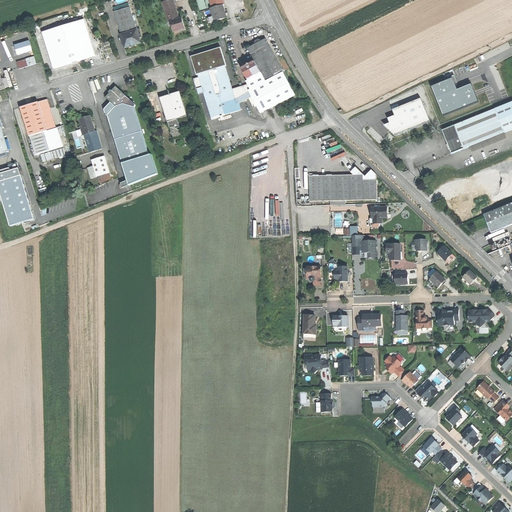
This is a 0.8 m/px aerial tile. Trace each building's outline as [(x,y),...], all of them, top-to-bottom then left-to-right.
[(172,0),(171,0),(163,3),(169,23),(171,22),(179,19),(172,0)] [(209,0),(212,9),(211,9),(215,22),(222,19),(227,18),(223,5),(224,5),(222,0),(209,0)] [(130,8),(114,12),(121,35),(137,31),(130,8)] [(179,19),(171,22),(174,33),(181,31),(185,29),(181,19),(179,19)] [(84,20),(44,32),(54,67),(76,61),(95,55),(84,20)] [(137,31),(121,35),(126,48),(135,46),(141,44),(137,31)] [(251,48),(249,50),(252,55),(269,46),(266,40),(263,42),(260,41),(257,42),(255,46),(251,48)] [(30,41),(15,46),(18,56),(33,51),(30,41)] [(109,41),(104,42),(107,53),(112,51),(109,41)] [(269,46),(252,55),(255,63),(266,83),(284,73),(269,46)] [(207,52),(191,57),(197,76),(198,75),(208,72),(207,68),(212,66),(224,63),(226,68),(227,67),(221,48),(207,52)] [(35,57),(26,60),(28,67),(37,64),(35,57)] [(224,63),(212,66),(214,70),(208,72),(198,75),(199,78),(202,88),(204,94),(212,118),(224,114),(226,115),(241,110),(239,104),(233,90),(226,68),(224,63)] [(255,63),(243,70),(248,81),(246,82),(248,86),(251,91),(266,83),(255,63)] [(266,83),(251,91),(249,92),(252,96),(261,113),(296,96),(284,73),(266,83)] [(432,87),(444,116),(479,102),(471,84),(457,90),(455,85),(458,83),(455,77),(454,75),(452,77),(453,78),(432,87)] [(197,89),(202,88),(199,78),(194,80),(197,89)] [(248,86),(233,90),(239,104),(252,96),(249,92),(251,91),(248,86)] [(116,107),(122,103),(123,101),(122,100),(126,96),(116,87),(113,91),(110,93),(106,98),(116,107)] [(168,123),(179,120),(187,117),(182,99),(183,99),(181,92),(170,95),(161,98),(168,123)] [(135,104),(126,96),(122,100),(123,101),(122,103),(134,107),(135,106),(135,104)] [(421,98),(393,110),(395,116),(388,118),(390,123),(388,124),(387,128),(395,136),(431,121),(421,98)] [(48,100),(38,103),(48,132),(56,129),(52,114),(48,100)] [(511,102),(495,109),(505,133),(511,129),(511,102)] [(38,103),(20,108),(29,137),(30,137),(44,133),(48,132),(38,103)] [(134,107),(122,103),(116,107),(108,116),(115,140),(142,132),(134,107)] [(454,126),(463,149),(464,149),(505,133),(495,109),(454,126)] [(83,135),(84,135),(95,132),(90,117),(85,118),(80,120),(82,129),(81,129),(83,135)] [(179,120),(168,123),(169,127),(171,127),(174,139),(182,137),(183,137),(179,124),(180,124),(179,120)] [(454,126),(443,131),(448,144),(450,149),(452,153),(463,149),(454,126)] [(1,128),(0,128),(0,154),(9,151),(1,128)] [(96,131),(95,132),(84,135),(90,153),(102,149),(96,131)] [(142,132),(115,140),(122,164),(149,156),(142,132)] [(44,133),(30,137),(35,156),(50,152),(44,133)] [(151,155),(149,156),(122,164),(127,181),(128,186),(157,175),(151,155)] [(104,157),(93,160),(94,166),(88,168),(92,179),(110,173),(104,157)] [(351,172),(354,175),(363,175),(363,180),(377,180),(376,174),(371,169),(366,175),(356,166),(351,172)] [(22,175),(0,181),(0,192),(9,221),(9,227),(23,223),(26,224),(27,221),(33,219),(32,212),(22,175)] [(340,175),(310,176),(311,201),(377,200),(377,180),(363,180),(363,175),(354,175),(340,175)] [(511,204),(485,216),(488,224),(492,233),(511,224),(511,204)] [(388,208),(373,208),(373,219),(374,219),(374,223),(371,223),(371,228),(380,228),(380,224),(383,224),(383,218),(388,218),(388,208)] [(356,236),(352,236),(353,247),(361,247),(361,245),(364,245),(364,241),(362,241),(362,240),(356,240),(356,236)] [(426,239),(414,240),(415,245),(417,244),(417,252),(421,252),(427,251),(426,239)] [(376,241),(364,241),(364,245),(361,245),(361,247),(361,252),(363,252),(363,253),(368,253),(369,259),(372,259),(377,259),(376,241)] [(390,245),(387,246),(387,252),(390,251),(390,254),(390,261),(401,261),(401,255),(399,255),(399,253),(401,253),(400,244),(390,245)] [(490,254),(488,255),(491,257),(511,249),(511,248),(511,244),(500,250),(499,250),(490,254)] [(445,245),(437,253),(443,258),(446,261),(453,253),(445,245)] [(456,256),(453,253),(446,261),(449,263),(456,256)] [(321,267),(307,268),(307,276),(311,279),(311,281),(314,282),(314,286),(318,286),(322,286),(321,267)] [(339,270),(337,270),(338,281),(340,281),(340,283),(344,282),(349,282),(348,277),(350,277),(350,273),(348,273),(348,267),(339,267),(339,270)] [(478,279),(470,272),(464,279),(471,286),(478,279)] [(438,273),(431,280),(433,282),(434,281),(436,283),(435,283),(439,288),(443,283),(445,280),(438,273)] [(408,274),(396,274),(396,285),(403,285),(408,285),(408,274)] [(479,311),(469,311),(469,323),(476,323),(486,323),(489,323),(495,317),(488,309),(487,311),(479,311)] [(450,312),(442,312),(442,315),(439,315),(439,319),(437,322),(441,326),(442,325),(447,329),(450,326),(455,326),(455,321),(459,321),(459,310),(457,310),(450,312)] [(419,312),(416,312),(417,330),(420,330),(423,333),(425,332),(429,328),(429,327),(432,327),(432,320),(426,320),(425,319),(425,317),(423,317),(422,312),(419,312)] [(398,313),(395,313),(395,332),(407,331),(406,318),(403,318),(403,313),(398,313)] [(362,318),(357,318),(358,331),(363,331),(363,332),(376,332),(376,330),(382,330),(382,315),(372,315),(372,314),(370,314),(368,314),(367,315),(362,315),(362,318)] [(311,317),(304,317),(303,335),(316,335),(316,330),(314,331),(314,326),(314,317),(311,317)] [(341,319),(333,319),(334,329),(348,329),(348,318),(341,319)] [(353,338),(347,338),(347,347),(353,347),(356,348),(356,341),(353,340),(353,338)] [(454,356),(451,360),(459,368),(463,364),(465,364),(465,362),(466,362),(469,359),(471,357),(466,352),(465,353),(462,349),(458,353),(457,352),(454,355),(454,356)] [(501,360),(499,362),(500,363),(499,364),(505,370),(511,363),(511,359),(511,358),(511,353),(509,351),(507,354),(507,355),(504,358),(503,357),(501,360)] [(312,357),(305,358),(306,364),(308,364),(309,371),(311,371),(315,374),(317,372),(319,370),(317,368),(318,367),(322,366),(322,368),(330,367),(329,360),(321,361),(321,356),(312,357)] [(390,357),(385,362),(388,364),(386,366),(388,367),(386,369),(390,373),(392,374),(394,372),(399,377),(404,372),(399,367),(401,364),(394,357),(392,359),(390,357)] [(373,359),(362,359),(362,362),(360,362),(360,368),(363,368),(363,372),(363,376),(369,376),(374,376),(373,371),(374,371),(374,365),(373,365),(373,359)] [(343,363),(339,363),(339,376),(348,376),(351,376),(355,376),(355,369),(351,369),(351,360),(343,360),(343,363)] [(410,373),(402,381),(405,384),(406,383),(408,385),(412,388),(419,381),(410,373)] [(483,382),(476,389),(487,400),(488,398),(494,403),(496,403),(500,399),(493,393),(494,392),(490,389),(483,382)] [(420,386),(415,391),(420,396),(424,400),(427,400),(431,395),(434,398),(437,395),(437,394),(437,393),(437,392),(429,383),(423,389),(420,386)] [(380,398),(372,398),(372,403),(373,403),(373,408),(384,407),(387,404),(386,404),(391,399),(388,396),(386,394),(383,394),(380,398)] [(331,395),(320,395),(320,402),(317,402),(317,413),(332,413),(332,410),(332,408),(332,402),(332,401),(331,401),(331,395)] [(506,404),(503,401),(494,410),(507,422),(511,416),(511,413),(506,408),(508,406),(506,404)] [(455,406),(449,412),(451,414),(446,419),(451,423),(453,426),(462,417),(458,414),(460,412),(455,406)] [(403,410),(395,418),(398,420),(405,427),(413,420),(408,415),(403,410)] [(405,427),(398,420),(395,423),(402,431),(405,427)] [(472,425),(461,436),(464,439),(468,443),(469,443),(473,447),(479,442),(475,437),(479,432),(472,425)] [(432,438),(423,447),(430,454),(432,452),(436,456),(442,449),(438,446),(439,445),(436,442),(432,438)] [(484,448),(479,453),(483,457),(484,458),(486,457),(489,460),(488,462),(491,465),(500,456),(498,454),(500,453),(493,446),(487,451),(484,448)] [(441,451),(436,456),(451,470),(458,463),(452,457),(448,453),(446,455),(441,451)] [(503,465),(497,472),(501,476),(502,475),(510,483),(511,480),(511,470),(509,467),(507,469),(503,465)] [(466,471),(458,479),(464,486),(465,485),(468,488),(473,483),(474,483),(470,480),(472,477),(470,475),(466,471)] [(470,492),(473,495),(482,486),(479,483),(476,486),(471,491),(470,492)] [(487,491),(482,486),(473,495),(477,498),(475,501),(482,508),(493,497),(487,491)] [(438,500),(431,507),(436,511),(439,511),(445,506),(438,500)] [(497,501),(492,506),(496,510),(497,509),(496,508),(500,504),(497,501)]
